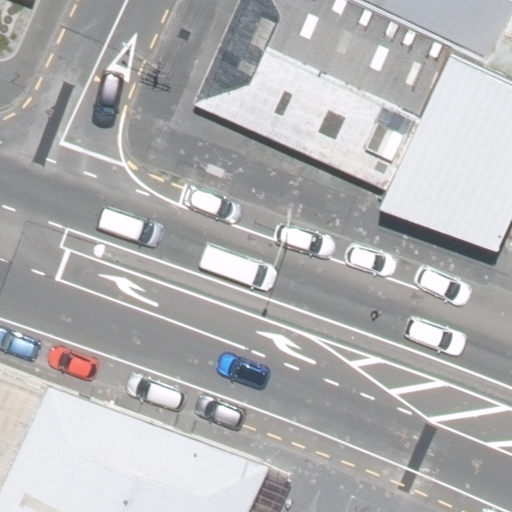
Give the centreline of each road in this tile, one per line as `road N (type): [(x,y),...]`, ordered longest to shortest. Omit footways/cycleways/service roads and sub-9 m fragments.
road 1 (primary): [(511,478),(258,371),(2,284)]
road 2 (primary): [(45,185),(511,353)]
road 3 (unclassified): [(132,0),(45,185)]
